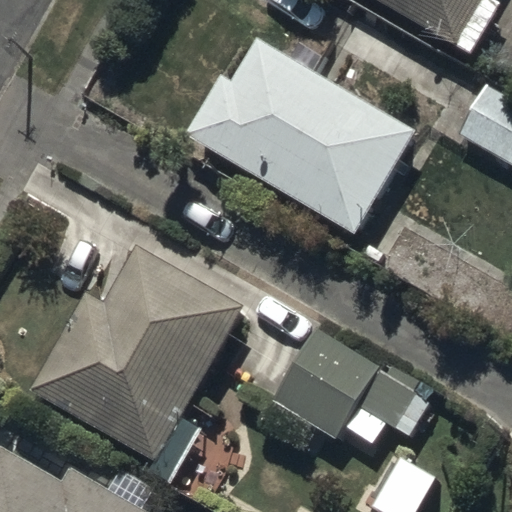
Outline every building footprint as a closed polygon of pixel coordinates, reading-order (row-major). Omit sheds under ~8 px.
[(377,0),(480,59),(511,7),(499,0),(377,0)] [(231,76),(193,140),(364,240),(426,135),(266,42),(242,83),(231,76)] [(511,86),(498,79),(464,138),(511,165),(511,86)] [(94,297),(39,394),(166,467),(254,313),(146,252),(114,308),(94,297)] [(326,332),(281,403),(342,442),(364,408),(400,431),(427,388),(396,368),(392,374),(326,332)] [(10,453),(0,471),(0,511),(144,511),(79,474),(71,488),(10,453)]
